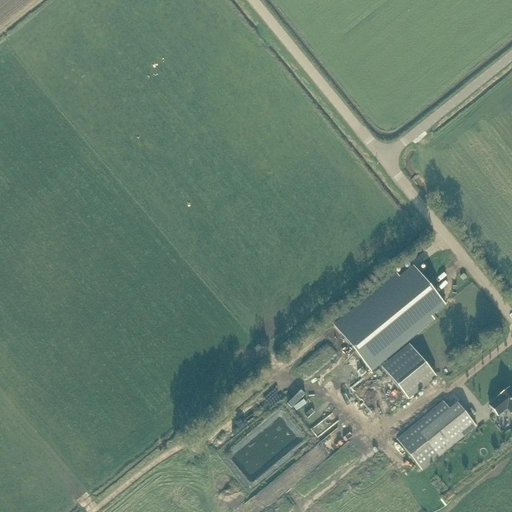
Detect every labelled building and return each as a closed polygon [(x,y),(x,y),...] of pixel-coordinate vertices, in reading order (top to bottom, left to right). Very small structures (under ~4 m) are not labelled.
[(334,327),(370,371),(433,319),(431,317),(435,314),(445,306),(413,267),(399,278),(397,276),(334,327)] [(409,345),(381,368),(408,400),(436,378),(409,345)] [(352,384),(355,379),(349,375),(346,380),(352,384)] [(498,399),(489,406),(497,417),(506,409),(510,414),(511,413),(511,392),(509,388),(497,398),(498,399)] [(476,427),(456,403),(449,410),(442,402),(396,440),(421,471),(476,427)] [(262,438),(258,444),(266,449),(269,443),(262,438)] [(411,484),(417,493),(401,505),(406,511),(413,511),(436,495),(422,475),(411,484)] [(311,493),(301,500),(304,504),(314,497),(311,493)]
